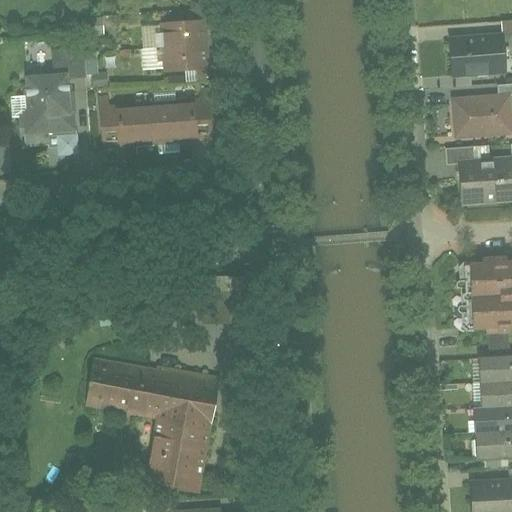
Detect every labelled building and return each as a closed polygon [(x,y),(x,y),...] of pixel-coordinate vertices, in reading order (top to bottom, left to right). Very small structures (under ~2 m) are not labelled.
[(191,45),(188,21),(158,24),(161,48),(191,45)] [(448,40),(450,80),(504,77),(502,38),(448,40)] [(194,68),(191,45),(161,48),(164,72),(194,68)] [(53,75),(21,76),(25,148),(58,146),(58,158),(81,157),(75,53),(52,55),(53,75)] [(453,141),(511,135),(511,115),(510,94),(449,99),(453,141)] [(190,102),(143,105),(146,141),(193,137),(190,102)] [(143,105),(97,109),(100,144),(146,141),(143,105)] [(511,199),(511,162),(455,164),(457,202),(511,199)] [(467,328),(511,325),(511,259),(463,263),(467,328)] [(246,347),(244,280),(214,281),(216,348),(246,347)] [(210,377),(95,353),(84,404),(152,418),(140,477),(187,487),(210,377)] [(471,406),(476,459),(511,455),(511,360),(479,363),(482,405),(471,406)] [(511,511),(511,483),(471,484),(471,511),(511,511)]
